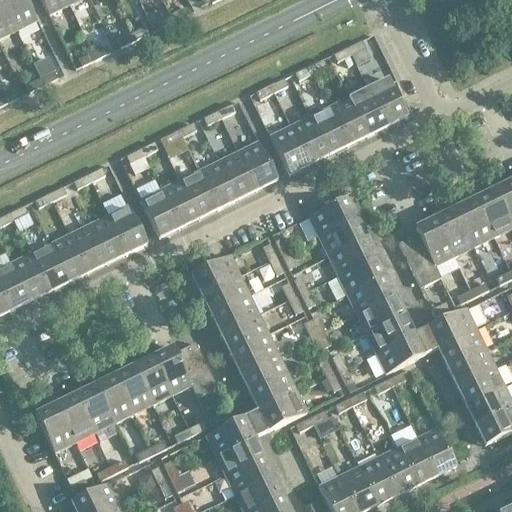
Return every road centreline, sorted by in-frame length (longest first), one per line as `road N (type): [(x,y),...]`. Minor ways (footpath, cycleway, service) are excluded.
road 1 (residential): [(440,118),(0,335)]
road 2 (residential): [(381,0),(440,118)]
